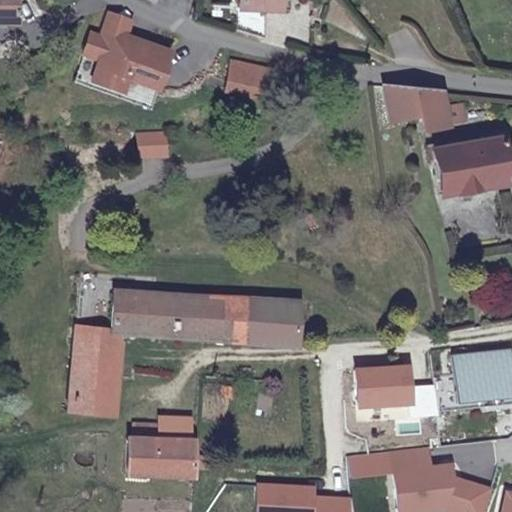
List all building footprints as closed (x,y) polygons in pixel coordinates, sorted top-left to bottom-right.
[(10,0),(0,0),(0,26),(10,26),(10,0)] [(235,0),(235,4),(255,4),(255,9),(274,10),(274,0),(235,0)] [(287,0),(274,0),(274,10),(287,10),(287,0)] [(113,18),(107,16),(106,21),(99,39),(105,41),(108,32),(122,38),(127,25),(127,24),(113,18)] [(99,39),(89,36),(82,55),(97,61),(89,82),(118,93),(123,79),(154,90),(167,54),(136,43),(134,47),(121,42),(122,38),(108,32),(105,41),(99,39)] [(97,61),(82,55),(71,84),(146,111),(154,90),(123,79),(118,93),(89,82),(97,61)] [(441,110),(438,94),(420,93),(379,89),(385,122),(414,117),(417,132),(462,125),(458,107),(441,110)] [(499,138),(429,151),(437,198),(506,187),(499,138)] [(315,211),(302,216),(306,226),(319,221),(315,211)] [(118,335),(293,348),(295,299),(110,291),(110,302),(88,301),(85,328),(108,330),(108,334),(118,335)] [(88,301),(77,300),(74,327),(85,328),(88,301)] [(64,411),(110,418),(114,379),(115,363),(118,335),(108,334),(108,330),(85,328),(74,327),(64,411)] [(509,355),(449,362),(453,399),(511,392),(511,349),(508,350),(509,355)] [(430,377),(433,401),(453,399),(450,374),(430,377)] [(156,426),(131,425),(130,439),(155,440),(156,426)] [(130,439),(124,439),(123,476),(187,479),(187,463),(188,441),(155,440),(130,439)] [(428,469),(426,451),(388,456),(390,474),(428,469)] [(442,511),(479,511),(486,492),(447,480),(446,467),(428,469),(390,474),(394,511),(424,511),(438,510),(442,511)] [(511,511),(511,497),(503,495),(498,511),(511,511)]
